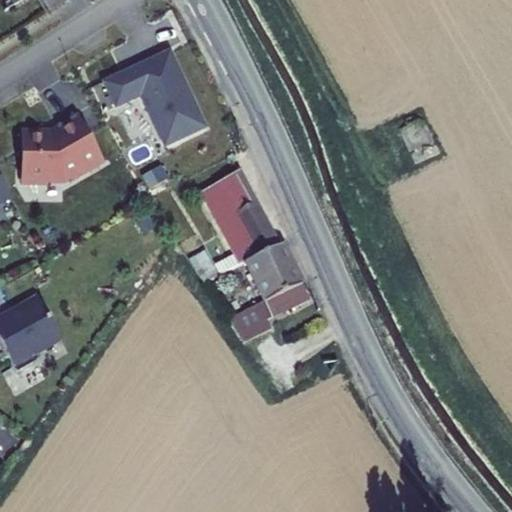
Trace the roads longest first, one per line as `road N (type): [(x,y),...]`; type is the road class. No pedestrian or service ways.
road 1 (tertiary): [(477,511),(424,444),(336,291),(205,0)]
road 2 (residential): [(124,0),(0,75)]
